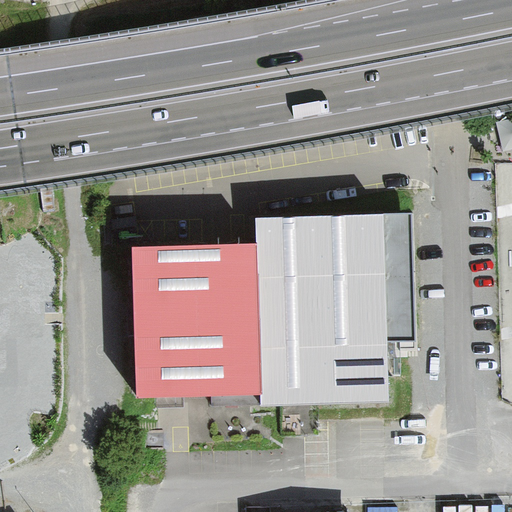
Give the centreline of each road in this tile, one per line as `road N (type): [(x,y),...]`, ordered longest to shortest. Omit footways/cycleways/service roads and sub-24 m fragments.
road 1 (motorway): [(511,8),(0,97)]
road 2 (residential): [(92,511),(58,0)]
road 3 (motorway): [(20,145),(511,59)]
road 4 (motorway): [(20,145),(203,143),(511,87)]
